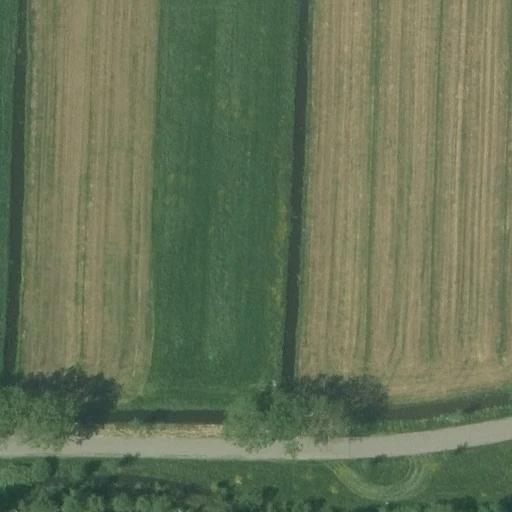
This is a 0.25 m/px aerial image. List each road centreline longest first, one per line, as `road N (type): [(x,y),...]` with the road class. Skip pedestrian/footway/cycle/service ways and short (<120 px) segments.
road 1 (unclassified): [(0,449),(326,452),(511,429)]
road 2 (track): [(322,109),(309,452)]
